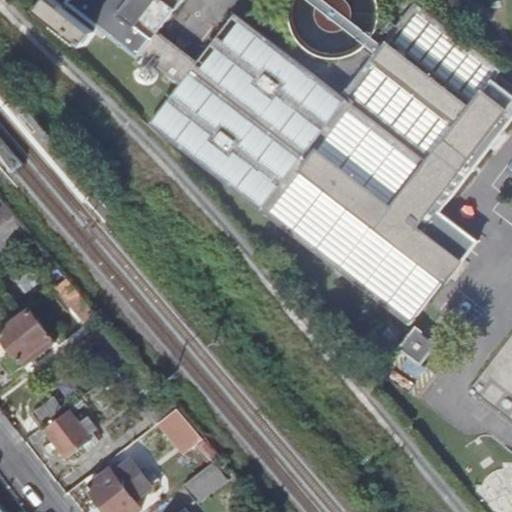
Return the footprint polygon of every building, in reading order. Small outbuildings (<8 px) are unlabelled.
[(73,0),(68,8),(57,0),(48,0),(40,11),(87,47),(97,33),(104,38),(108,32),(139,56),(182,0),(73,0)] [(375,57),(346,96),(237,12),(150,125),(410,324),(444,279),(448,282),(479,241),(442,214),(511,122),(511,94),(494,80),(499,74),(412,8),(388,41),(376,33),(379,26),(381,18),(381,8),(379,0),(291,0),(290,6),(291,21),(296,35),(303,44),(319,54),(333,57),(345,56),(356,52),(363,48),(375,57)] [(0,251),(22,232),(8,216),(0,223),(0,251)] [(76,287),(68,277),(56,286),(78,312),(89,302),(85,297),(76,287)] [(1,332),(23,361),(53,338),(31,310),(1,332)] [(403,348),(422,363),(436,344),(417,330),(403,348)] [(511,335),(470,390),(511,421),(511,335)] [(139,361),(135,356),(117,370),(127,382),(134,377),(148,392),(158,384),(139,361)] [(179,407),(167,394),(149,414),(157,423),(165,417),(179,407)] [(44,426),(65,410),(55,398),(34,414),(44,426)] [(185,415),(179,407),(165,417),(172,425),(185,415)] [(90,434),(98,428),(89,416),(81,422),(71,410),(46,429),(68,458),(94,438),(90,434)] [(136,499),(153,486),(131,459),(115,471),(112,469),(90,486),(109,511),(136,511),(143,507),(136,499)] [(211,464),(180,488),(194,505),(224,481),(211,464)]
